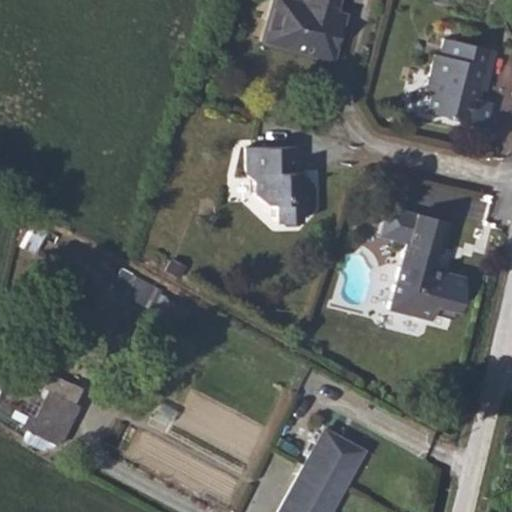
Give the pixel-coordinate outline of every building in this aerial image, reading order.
[(270,0),(265,20),(274,23),(268,46),(328,64),(334,36),(327,34),(320,22),(328,17),(329,13),(332,0),(299,0),(298,4),(284,0),(270,0)] [(329,13),(328,17),(320,22),(327,34),(334,36),(339,16),(329,13)] [(257,43),(268,46),(274,23),(265,20),(257,43)] [(467,98),(470,86),(477,88),(481,89),(491,49),(442,37),(437,54),(431,53),(422,90),(426,91),(422,111),(462,120),(467,98)] [(467,98),(474,99),(477,88),(470,86),(467,98)] [(242,145),(243,172),(250,180),(251,193),(261,203),(270,203),(271,221),(273,221),(276,224),(290,224),(292,221),(297,221),(297,212),(305,212),(312,205),(312,186),(296,170),(295,146),(242,145)] [(432,251),(440,220),(412,212),(404,241),(402,241),(385,306),(427,318),(431,301),(452,306),(460,276),(425,267),(430,251),(432,251)] [(17,236),(33,244),(37,235),(41,237),(45,228),(23,216),(17,236)] [(432,251),(440,253),(448,222),(440,220),(432,251)] [(109,287),(153,310),(162,294),(144,285),(146,282),(119,268),(109,287)] [(158,309),(177,320),(183,309),(164,298),(158,309)] [(55,445),(77,403),(72,401),(79,387),(48,371),(41,385),(49,390),(40,407),(30,403),(20,424),(26,427),(21,437),(44,450),(48,441),(55,445)] [(321,428),(275,511),(324,511),(360,449),(321,428)]
